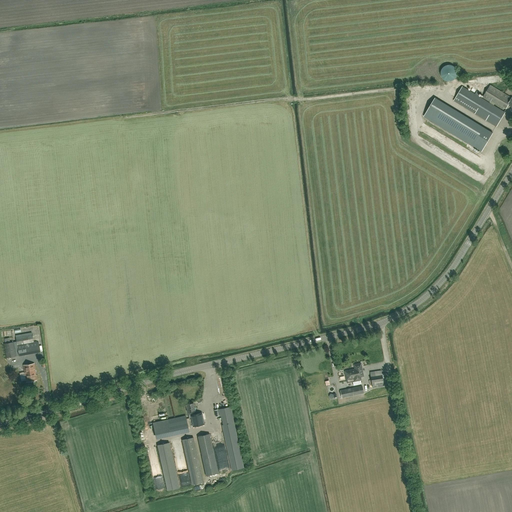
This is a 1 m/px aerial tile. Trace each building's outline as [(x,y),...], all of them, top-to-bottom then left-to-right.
[(441,71),(441,73),(441,76),(442,78),(444,80),(446,81),(448,82),(451,81),(453,80),(455,79),(457,77),(457,74),(457,72),(456,69),(455,67),(453,66),(451,65),(448,65),(446,66),(444,67),(442,69),(441,71)] [(462,87),(455,99),(454,101),(475,114),(497,127),(505,113),(498,108),(493,106),(494,104),(490,102),(489,103),(475,94),(462,87)] [(482,98),(490,102),(494,104),(495,102),(502,107),(508,98),(489,87),(484,95),(482,98)] [(436,98),(425,116),(482,151),(493,133),(436,98)] [(435,139),(441,142),(445,135),(439,132),(435,139)] [(416,140),(422,146),(427,141),(420,135),(416,140)] [(22,335),(23,337),(16,338),(17,345),(34,342),(33,335),(32,335),(32,333),(29,333),(22,335)] [(16,356),(19,356),(40,352),(39,342),(18,346),(18,348),(15,348),(14,342),(10,343),(9,338),(4,339),(5,344),(4,344),(7,358),(16,356)] [(26,382),(37,380),(35,363),(23,365),(26,382)] [(345,371),(348,382),(361,379),(360,377),(364,376),(361,363),(355,365),(355,369),(345,371)] [(384,385),(383,382),(387,381),(386,374),(382,374),(381,371),(370,372),(373,387),(384,385)] [(342,398),(364,393),(362,386),(340,390),(342,398)] [(193,426),(204,424),(202,413),(196,414),(193,403),(186,405),(189,418),(191,418),(193,426)] [(230,407),(219,409),(220,416),(222,416),(224,425),(222,425),(232,470),(243,468),(230,407)] [(186,416),(153,423),(155,435),(188,428),(186,416)] [(218,473),(210,434),(198,437),(206,476),(218,473)] [(203,483),(193,437),(182,440),(192,485),(203,483)] [(169,443),(157,445),(168,490),(179,488),(169,443)] [(185,463),(179,464),(184,486),(190,485),(188,478),(189,478),(187,472),(185,463)]
